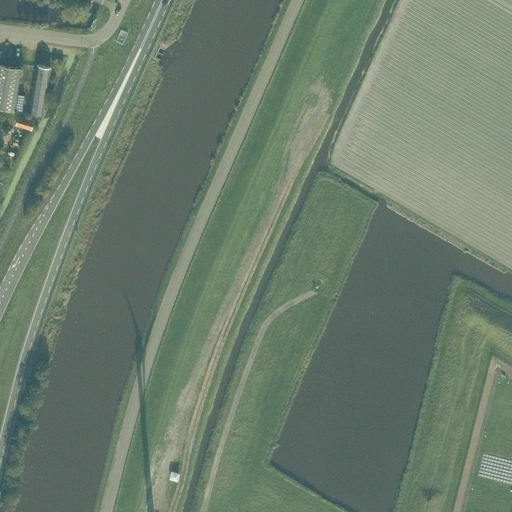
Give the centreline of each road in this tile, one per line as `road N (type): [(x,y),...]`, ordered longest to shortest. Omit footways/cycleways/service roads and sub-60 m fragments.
road 1 (unclassified): [(111,511),(151,354),(298,0)]
road 2 (primary): [(0,450),(53,269),(153,19)]
road 3 (primary): [(153,19),(0,309)]
